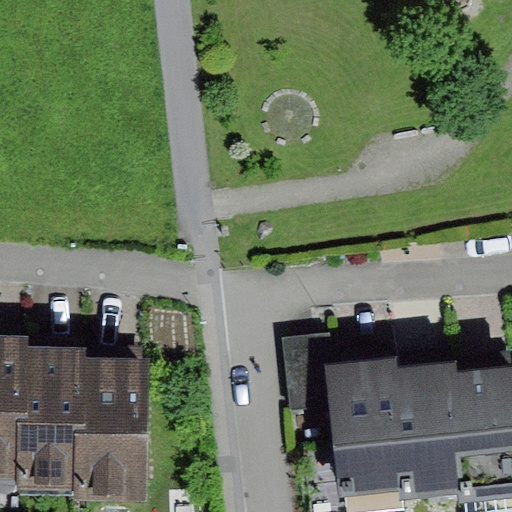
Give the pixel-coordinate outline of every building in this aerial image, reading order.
[(0,480),(16,481),(17,343),(17,338),(0,337),(0,480)] [(332,340),(282,345),(290,420),(332,416),(340,495),(399,489),(386,363),(385,356),(334,361),(332,340)] [(85,343),(17,343),(16,481),(16,492),(84,492),(85,353),(85,343)] [(148,353),(85,353),(84,492),(84,503),(148,503),(148,353)] [(455,356),(386,363),(399,489),(400,502),(469,496),(456,365),(455,356)] [(511,359),(456,365),(469,496),(470,505),(511,501),(511,359)]
